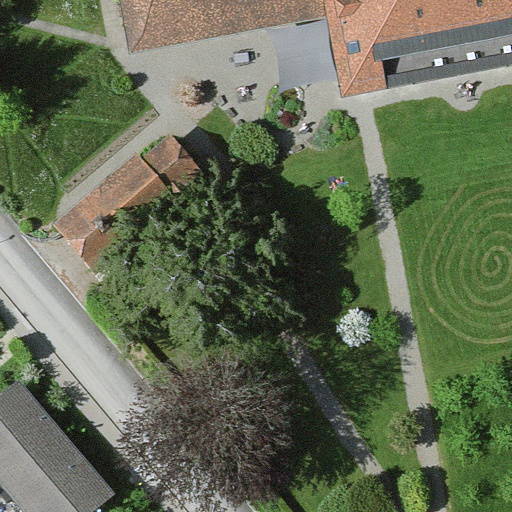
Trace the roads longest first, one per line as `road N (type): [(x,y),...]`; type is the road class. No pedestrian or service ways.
road 1 (track): [(426,511),(365,117)]
road 2 (unclassified): [(222,511),(0,248)]
